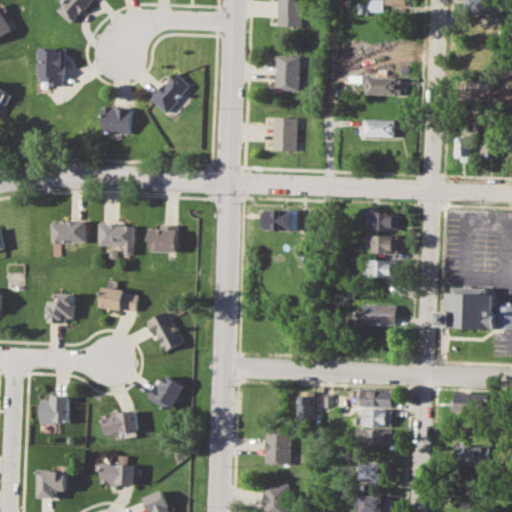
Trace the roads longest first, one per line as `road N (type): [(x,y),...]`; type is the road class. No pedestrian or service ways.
road 1 (residential): [(437,0),(415,511)]
road 2 (tertiary): [(230,180),(219,511)]
road 3 (residential): [(224,369),(511,376)]
road 4 (residential): [(230,180),(511,192)]
road 5 (tertiary): [(41,175),(230,180)]
road 6 (tertiary): [(236,0),(230,180)]
road 7 (residential): [(16,360),(10,511)]
road 8 (residential): [(118,45),(143,21),(236,22)]
